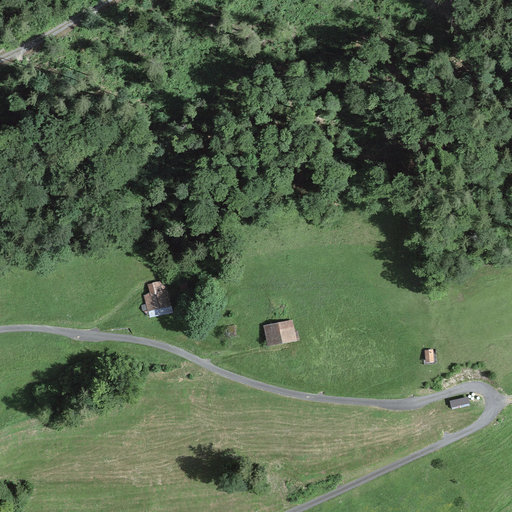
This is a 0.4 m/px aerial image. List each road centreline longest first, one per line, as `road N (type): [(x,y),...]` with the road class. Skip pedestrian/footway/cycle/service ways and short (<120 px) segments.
road 1 (track): [(289,511),(470,426),(487,412),(492,399),(485,387),(468,383),(400,400),(296,393),(144,338),(0,328)]
road 2 (track): [(0,58),(106,0)]
